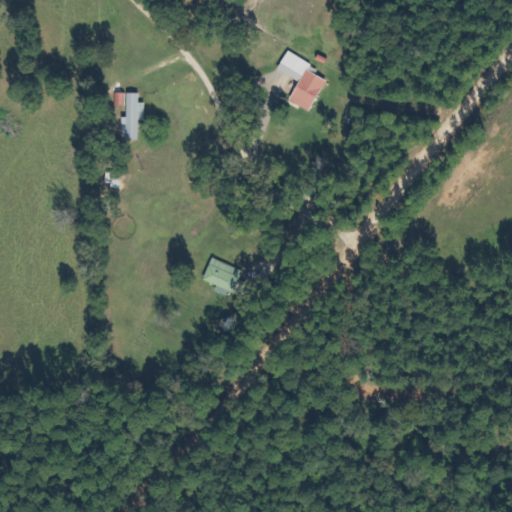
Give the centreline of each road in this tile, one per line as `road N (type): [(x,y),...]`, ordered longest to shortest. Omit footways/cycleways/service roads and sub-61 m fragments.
road 1 (residential): [(117,511),(171,458),(511,44)]
road 2 (residential): [(324,264),(279,209),(260,155),(245,25),(207,0)]
road 3 (residential): [(511,389),(433,394),(369,354),(324,264)]
